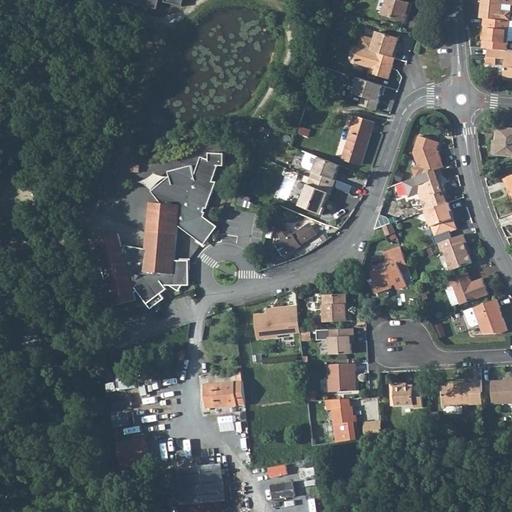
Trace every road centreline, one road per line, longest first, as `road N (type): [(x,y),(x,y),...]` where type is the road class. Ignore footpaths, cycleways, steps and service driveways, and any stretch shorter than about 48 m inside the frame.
road 1 (residential): [(120,340),(339,255),(375,195),(402,109),(415,98),(462,101)]
road 2 (residential): [(462,101),(476,190),(511,271)]
